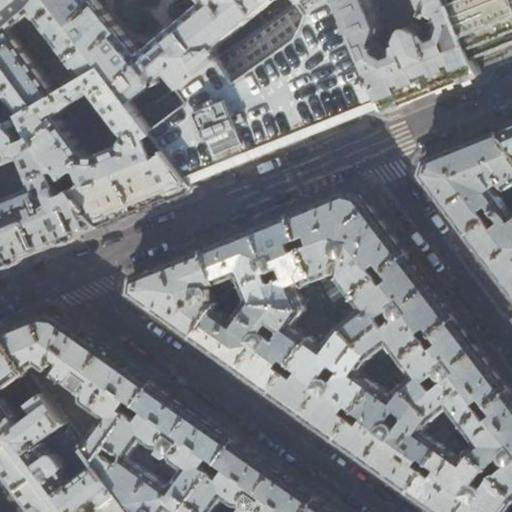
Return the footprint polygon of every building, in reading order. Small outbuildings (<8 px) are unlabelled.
[(0,0),(0,49),(0,50),(40,105),(60,93),(21,38),(16,28),(36,11),(41,16),(86,77),(106,65),(87,41),(56,0),(0,0)] [(56,0),(87,41),(115,19),(99,0),(56,0)] [(258,13),(247,0),(202,0),(204,1),(142,51),(115,19),(87,41),(106,65),(133,101),(164,75),(176,91),(223,58),(215,48),(258,13)] [(223,58),(176,91),(142,114),(193,181),(194,180),(225,168),(287,143),(347,119),(385,103),(342,0),(303,0),(298,4),(223,58)] [(247,0),(258,13),(273,0),(294,0),(298,4),(303,0),(247,0)] [(451,0),(342,0),(385,103),(388,111),(432,93),(481,73),(478,66),(477,63),(451,0)] [(511,0),(451,0),(477,63),(478,62),(509,50),(507,47),(511,44),(511,0)] [(0,84),(25,114),(40,105),(0,50),(0,49),(0,84)] [(60,93),(40,105),(25,114),(35,135),(60,169),(76,189),(103,225),(145,208),(197,187),(193,181),(142,114),(133,101),(106,65),(86,77),(81,81),(65,90),(60,93)] [(65,90),(81,81),(76,75),(61,84),(65,90)] [(0,266),(40,251),(103,225),(76,189),(63,193),(54,171),(60,169),(35,135),(23,141),(23,140),(23,139),(23,137),(23,136),(22,135),(22,134),(21,133),(21,132),(15,128),(22,124),(17,119),(0,129),(0,266)] [(511,124),(500,130),(511,145),(511,124)] [(508,188),(511,185),(511,145),(500,130),(470,142),(426,159),(422,174),(445,203),(468,234),(507,205),(494,187),(496,185),(487,173),(493,169),(508,188)] [(325,200),(291,214),(318,279),(333,273),(337,254),(338,255),(339,255),(341,256),(342,256),(344,256),(345,256),(346,256),(342,274),(339,276),(353,295),(408,253),(385,224),(363,194),(348,191),(325,200)] [(511,210),(508,204),(468,234),(495,270),(511,292),(511,210)] [(205,249),(218,282),(220,282),(220,283),(239,275),(249,299),(308,307),(300,287),(318,279),(291,214),(249,231),(205,249)] [(210,287),(220,283),(220,282),(218,282),(205,249),(172,262),(134,277),(132,292),(164,315),(195,337),(216,306),(219,302),(211,297),(212,296),(212,294),(212,292),(212,291),(212,290),(211,288),(210,287)] [(408,253),(353,295),(362,307),(341,324),(374,355),(389,343),(402,360),(456,317),(434,288),(408,253)] [(308,307),(249,299),(248,299),(234,318),(216,306),(195,337),(234,365),(273,393),(311,337),(295,326),(308,307)] [(1,331),(30,368),(38,362),(64,381),(70,381),(80,389),(76,394),(104,415),(85,442),(99,460),(105,451),(111,443),(132,413),(123,407),(130,397),(139,403),(155,382),(106,348),(60,315),(45,313),(29,319),(1,331)] [(436,417),(450,408),(464,425),(510,388),(484,354),(456,317),(402,360),(413,375),(402,383),(436,417)] [(374,355),(341,324),(325,345),(312,336),(311,337),(273,393),(304,414),(338,439),(378,383),(362,371),(374,355)] [(31,370),(30,368),(1,331),(0,331),(0,427),(18,414),(1,391),(18,381),(31,370)] [(105,451),(99,460),(100,461),(123,491),(138,511),(168,511),(172,508),(177,511),(185,511),(214,472),(205,465),(211,455),(221,462),(236,440),(196,411),(155,382),(139,403),(147,409),(140,419),(132,413),(111,443),(127,454),(121,462),(105,451)] [(426,431),(436,417),(402,383),(394,394),(378,383),(338,439),(375,466),(411,491),(445,444),(426,431)] [(511,390),(510,388),(464,425),(477,443),(470,449),(488,466),(489,467),(502,454),(502,455),(502,456),(502,457),(502,458),(503,460),(504,461),(505,462),(506,462),(507,462),(496,474),(511,489),(511,390)] [(18,414),(0,427),(0,466),(18,491),(34,511),(91,511),(86,505),(101,493),(108,502),(123,491),(100,461),(76,480),(67,467),(68,466),(68,465),(69,463),(68,461),(60,452),(58,451),(56,451),(54,451),(45,440),(70,421),(48,392),(33,403),(39,411),(30,418),(24,410),(18,414)] [(185,511),(307,511),(318,498),(277,470),(236,440),(221,462),(229,467),(222,478),(214,472),(185,511)] [(463,456),(445,444),(411,491),(440,511),(508,511),(511,506),(511,489),(496,474),(495,473),(482,486),(482,485),(482,484),(482,483),(481,482),(480,481),(479,481),(478,481),(477,481),(476,481),(475,481),(475,480),(488,466),(470,449),(463,456)] [(138,511),(123,491),(108,502),(95,511),(138,511)] [(337,511),(318,498),(307,511),(337,511)]
